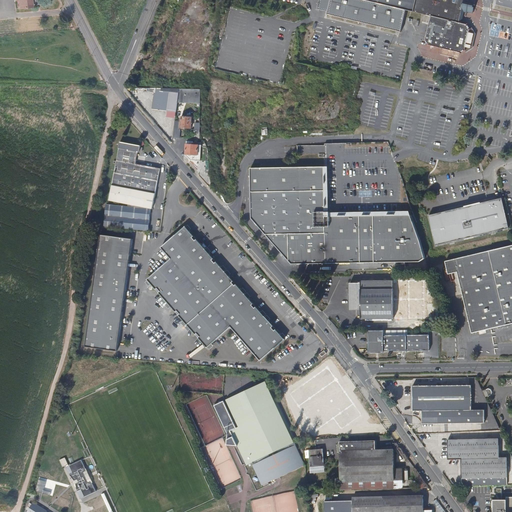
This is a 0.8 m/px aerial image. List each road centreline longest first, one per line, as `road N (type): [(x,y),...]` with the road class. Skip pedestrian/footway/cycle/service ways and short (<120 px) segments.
road 1 (track): [(15,511),(66,337),(111,81)]
road 2 (unclassified): [(226,216),(249,161),(285,143),(383,136),(444,157),(511,146)]
road 3 (tertiary): [(360,374),(226,216)]
road 4 (tertiary): [(458,511),(360,374)]
road 5 (tertiary): [(226,216),(117,91)]
road 6 (unclassified): [(360,374),(511,367)]
